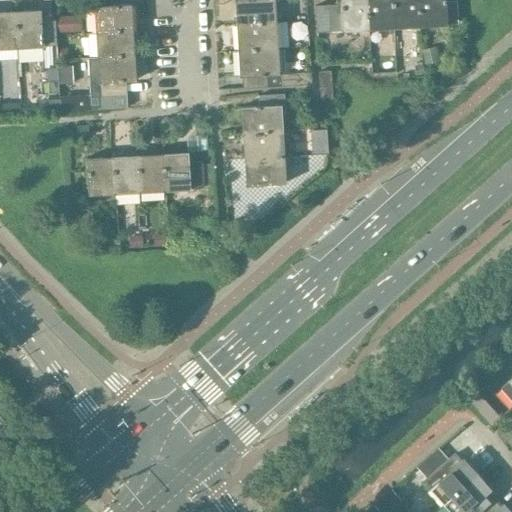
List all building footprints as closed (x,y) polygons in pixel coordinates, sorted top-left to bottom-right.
[(273,0),(233,0),(235,25),(274,23),(273,0)] [(339,0),(339,5),(341,31),(341,32),(368,30),(366,0),(339,0)] [(391,0),(366,0),(368,30),(393,29),(391,0)] [(417,0),(391,0),(393,29),(419,27),(417,0)] [(444,2),(443,0),(417,0),(419,27),(458,25),(456,1),(444,2)] [(129,5),(93,7),(94,33),(131,31),(129,5)] [(339,5),(327,6),(328,32),(341,31),(339,5)] [(327,6),(314,7),(315,33),(328,32),(327,6)] [(55,46),(53,20),(39,20),(39,10),(13,12),(15,49),(18,49),(18,60),(40,59),(40,47),(41,47),(55,46)] [(13,12),(0,12),(0,49),(15,49),(13,12)] [(57,15),(57,31),(82,31),(82,14),(57,15)] [(274,23),(235,25),(236,51),(276,49),(274,23)] [(133,56),(131,31),(94,33),(96,58),(133,56)] [(276,49),(236,51),(238,77),(241,77),(267,75),(275,75),(278,75),(276,49)] [(126,109),(124,82),(134,81),(133,56),(96,58),(86,59),(88,95),(59,97),(60,113),(126,109)] [(318,72),(318,80),(330,79),(330,72),(318,72)] [(310,73),(302,73),(303,85),(310,85),(310,73)] [(267,75),(241,77),(241,89),(268,87),(267,75)] [(275,75),(267,75),(268,87),(276,87),(275,75)] [(331,86),(319,87),(319,94),(331,93),(331,86)] [(258,107),(240,108),(241,134),(281,132),(279,106),(284,106),(283,94),(257,96),(258,107)] [(281,132),(241,134),(243,160),(283,158),(281,132)] [(186,153),(161,154),(163,191),(189,190),(189,189),(202,188),(201,162),(187,163),(186,153)] [(161,154),(135,156),(138,193),(163,191),(161,154)] [(135,156),(110,157),(113,194),(138,193),(135,156)] [(110,157),(85,159),(87,196),(113,194),(110,157)] [(283,158),(243,160),(244,186),(284,184),(283,158)] [(511,378),(510,380),(501,388),(511,400),(511,378)] [(465,397),(472,405),(484,394),(477,387),(465,397)] [(501,436),(507,442),(511,437),(511,432),(509,430),(501,436)] [(463,463),(455,454),(424,481),(445,504),(479,474),(477,472),(474,469),(470,467),(467,464),(463,463)] [(479,474),(445,504),(451,511),(481,511),(496,499),(488,491),(487,487),(486,485),(484,481),(481,477),(479,474)] [(393,491),(385,498),(376,506),(380,511),(388,511),(402,501),(393,491)] [(496,499),(481,511),(511,511),(510,511),(507,509),(503,507),(496,499)]
